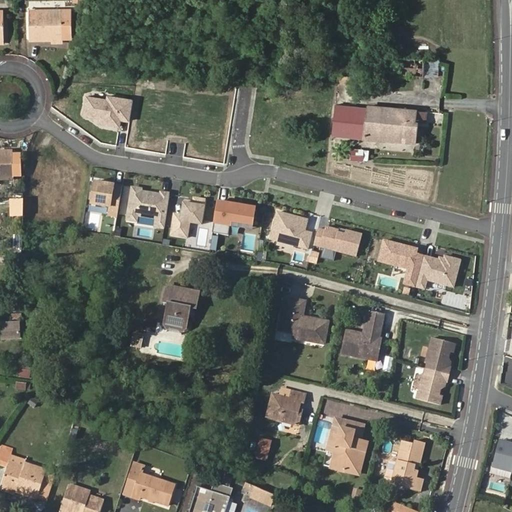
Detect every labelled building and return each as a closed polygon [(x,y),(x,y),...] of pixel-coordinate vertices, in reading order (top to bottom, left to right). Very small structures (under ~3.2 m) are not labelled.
[(62,36),(62,11),(29,11),(29,39),(53,39),(62,39),(62,36)] [(71,11),(62,11),(62,36),(72,36),(71,11)] [(385,58),(385,75),(424,77),(424,59),(385,58)] [(107,99),(85,96),(82,116),(100,119),(99,124),(120,127),(121,121),(130,123),(133,100),(108,96),(107,99)] [(368,109),(365,139),(415,144),(417,122),(415,122),(415,111),(368,106),(368,109)] [(332,136),(365,139),(368,109),(337,107),(332,136)] [(0,176),(13,176),(12,152),(0,152),(0,176)] [(91,198),(91,202),(110,205),(108,214),(117,215),(122,184),(94,180),(92,191),(90,190),(88,197),(91,198)] [(136,219),(137,214),(153,216),(151,225),(164,227),(169,193),(161,191),(161,194),(141,190),(141,188),(132,186),(127,218),(136,219)] [(205,199),(194,197),(193,201),(191,201),(190,203),(184,202),(182,214),(174,213),(170,234),(187,237),(190,221),(201,223),(205,199)] [(22,216),(22,199),(11,200),(11,216),(22,216)] [(228,235),(230,220),(252,224),(255,207),(217,201),(212,232),(228,235)] [(277,212),(270,239),(307,249),(311,233),(304,231),(307,220),(277,212)] [(313,245),(356,256),(362,234),(346,230),(345,234),(338,232),(339,230),(325,226),(324,230),(318,228),(313,245)] [(243,232),(241,247),(255,248),(256,233),(243,232)] [(415,287),(423,256),(416,254),(417,249),(384,241),(378,261),(408,269),(404,284),(415,287)] [(439,260),(423,256),(415,287),(424,289),(426,281),(453,288),(460,261),(444,257),(444,258),(443,261),(439,260)] [(186,332),(188,321),(190,314),(193,314),(197,315),(200,298),(167,290),(163,307),(169,309),(164,328),(186,332)] [(295,343),(324,348),(328,327),(309,323),(309,326),(303,324),(303,319),(306,307),(286,302),(284,312),(279,335),(296,338),(295,343)] [(323,353),(324,348),(295,343),(296,338),(279,335),(284,312),(280,312),(274,345),(294,349),(295,348),(323,353)] [(377,327),(379,328),(381,317),(366,314),(362,336),(346,333),(341,356),(366,361),(367,357),(377,359),(381,342),(377,341),(374,341),(377,327)] [(20,324),(2,324),(3,339),(20,339),(20,324)] [(181,337),(186,332),(164,328),(168,334),(181,337)] [(458,347),(435,340),(429,365),(430,365),(427,378),(426,377),(419,401),(442,408),(444,400),(441,399),(443,391),(447,389),(448,382),(446,382),(449,370),(452,371),(454,365),(451,362),(453,355),(456,356),(458,347)] [(19,377),(30,378),(31,369),(19,368),(19,377)] [(273,396),(266,419),(298,427),(300,416),(297,416),(300,404),(302,405),(304,398),(290,394),(288,401),(273,396)] [(28,404),(36,408),(39,401),(32,397),(28,404)] [(335,422),(328,448),(336,449),(334,457),(331,470),(344,474),(345,469),(358,473),(363,455),(355,452),(358,443),(362,428),(335,422)] [(509,445),(499,443),(492,468),(511,473),(511,471),(511,439),(511,440),(509,445)] [(256,454),(266,457),(269,445),(260,442),(256,454)] [(415,478),(417,472),(412,471),(414,465),(418,466),(424,444),(414,442),(413,445),(403,443),(398,460),(393,482),(393,483),(405,487),(404,489),(418,493),(421,480),(415,478)] [(365,445),(358,443),(355,452),(363,455),(365,445)] [(0,450),(0,460),(9,463),(24,467),(25,464),(26,461),(11,457),(12,449),(2,446),(0,450)] [(336,449),(328,448),(326,456),(334,457),(336,449)] [(264,463),(266,457),(256,454),(254,460),(264,463)] [(385,480),(393,482),(398,460),(391,458),(388,461),(384,477),(385,480)] [(9,463),(1,487),(37,498),(46,470),(25,464),(24,467),(9,463)] [(168,506),(175,486),(142,474),(145,467),(136,463),(130,481),(139,484),(134,498),(141,500),(142,497),(168,506)] [(130,481),(125,494),(134,498),(139,484),(130,481)] [(68,485),(59,511),(99,511),(103,501),(88,496),(90,492),(68,485)] [(210,493),(196,488),(187,511),(223,511),(231,491),(213,485),(210,493)] [(270,507),(274,498),(254,490),(250,498),(270,507)]
